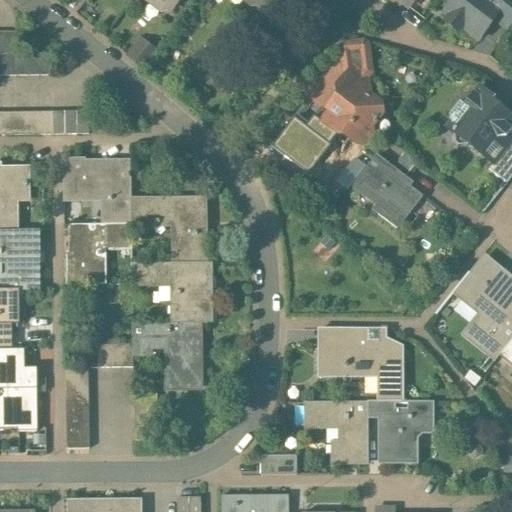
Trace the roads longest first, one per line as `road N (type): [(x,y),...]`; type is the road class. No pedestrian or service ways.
road 1 (residential): [(33,0),(212,143),(246,181),(268,238),(271,305),(256,404),(240,437),(174,468),(0,472)]
road 2 (residential): [(511,86),(484,65),(427,49),(359,0)]
